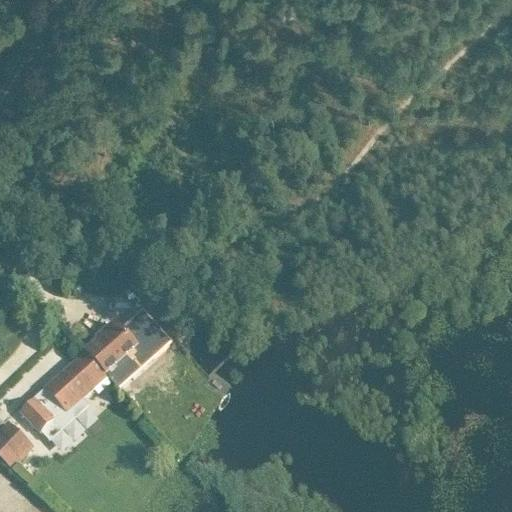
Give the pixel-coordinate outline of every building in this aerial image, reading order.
[(108,337),(86,356),(105,377),(121,395),(134,384),(130,380),(150,363),(136,348),(130,341),(116,327),(106,336),(108,337)] [(25,338),(16,350),(24,356),(33,344),(25,338)] [(22,415),(35,430),(39,434),(53,422),(62,432),(73,423),(64,413),(105,377),(86,356),(35,402),(22,415)] [(161,435),(169,444),(181,432),(173,424),(161,435)] [(7,425),(0,432),(0,462),(12,474),(34,451),(7,425)]
